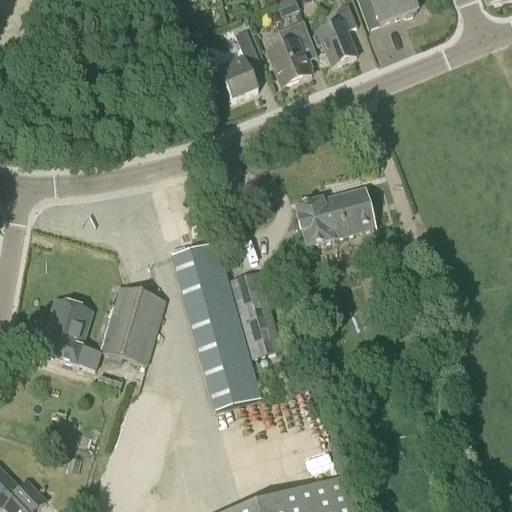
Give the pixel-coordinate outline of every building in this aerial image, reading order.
[(357,0),(370,34),(402,22),(405,24),(412,21),(413,18),(418,16),(411,0),(357,0)] [(511,0),(483,0),(487,10),(511,1),(511,0)] [(281,22),(299,14),(293,1),(275,9),(281,22)] [(346,37),(357,32),(348,10),(336,15),(342,28),(318,38),(332,72),(356,62),(346,37)] [(195,26),(189,29),(194,40),(203,36),(200,28),(195,26)] [(307,67),(319,63),(305,27),(283,35),(289,50),(268,58),(282,93),(312,81),(307,67)] [(246,35),(235,39),(242,55),(252,51),(246,35)] [(233,108),(259,97),(244,61),(218,72),(233,108)] [(332,245),(374,234),(364,195),(322,206),(322,205),(295,212),(306,253),(333,246),(332,245)] [(261,405),(250,365),(228,287),(217,249),(215,249),(209,229),(183,236),(188,257),(171,262),(215,418),(261,405)] [(441,283),(433,253),(418,257),(426,287),(441,283)] [(258,278),(228,287),(250,365),(281,357),(258,278)] [(118,294),(100,357),(146,371),(165,307),(118,294)] [(99,357),(83,353),(94,317),(54,305),(44,341),(42,341),(37,360),(94,376),(99,357)] [(153,492),(159,473),(108,458),(103,477),(136,487),(153,492)] [(77,478),(80,465),(69,463),(67,476),(77,478)] [(21,495),(0,473),(0,511),(3,511),(9,506),(15,511),(41,511),(47,507),(28,488),(21,495)] [(358,511),(348,479),(242,511),(358,511)]
